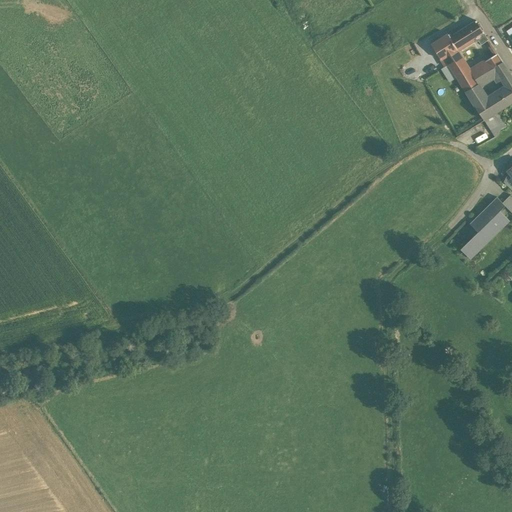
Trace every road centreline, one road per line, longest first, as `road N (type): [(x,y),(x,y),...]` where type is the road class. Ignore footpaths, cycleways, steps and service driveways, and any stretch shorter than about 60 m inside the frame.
road 1 (track): [(0,356),(221,302),(351,192),(434,140),(461,145),(492,169)]
road 2 (track): [(394,511),(386,281),(472,199)]
